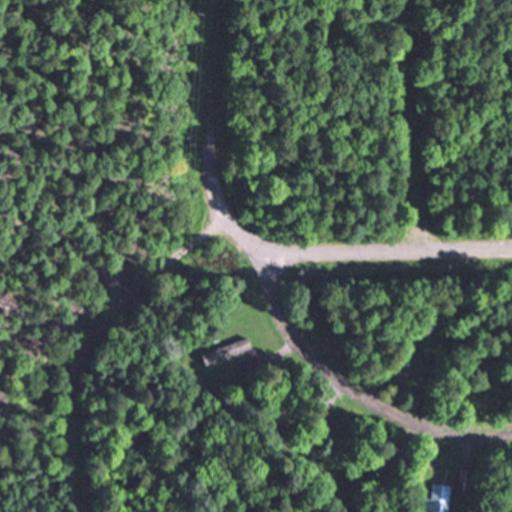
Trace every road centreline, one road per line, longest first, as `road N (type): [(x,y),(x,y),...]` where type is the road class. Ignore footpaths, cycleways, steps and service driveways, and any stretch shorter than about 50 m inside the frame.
road 1 (residential): [(262,254),(274,308),(318,363),(383,407),(469,436),(511,429)]
road 2 (track): [(262,254),(226,225),(213,188),(224,0)]
road 3 (residential): [(511,248),(262,254)]
